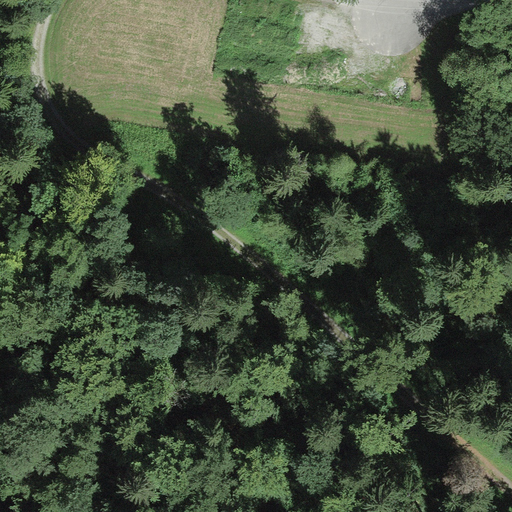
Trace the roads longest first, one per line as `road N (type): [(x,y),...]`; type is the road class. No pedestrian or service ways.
road 1 (track): [(511,480),(170,191),(80,144),(44,95),(37,47),(49,0)]
road 2 (track): [(462,0),(400,15),(340,0)]
